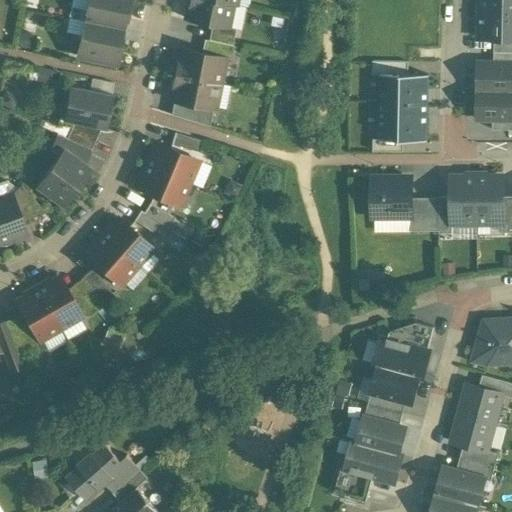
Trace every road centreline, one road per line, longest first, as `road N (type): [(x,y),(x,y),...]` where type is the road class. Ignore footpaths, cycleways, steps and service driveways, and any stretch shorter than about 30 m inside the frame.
road 1 (residential): [(160,0),(124,152),(107,186),(64,238),(0,278)]
road 2 (residential): [(407,511),(466,299),(511,292)]
road 3 (residential): [(511,152),(466,153),(451,132),(455,0)]
